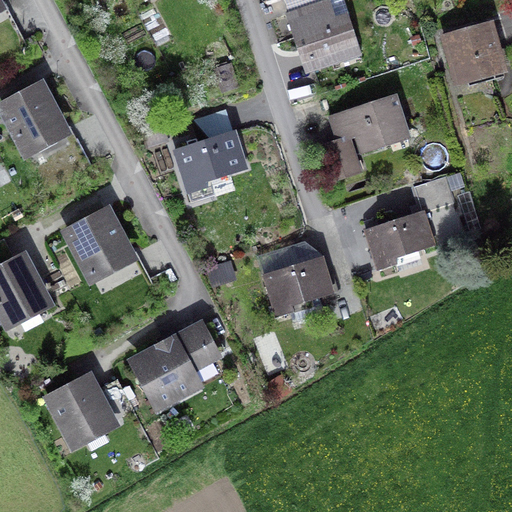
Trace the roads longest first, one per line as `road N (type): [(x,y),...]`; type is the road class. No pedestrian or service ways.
road 1 (residential): [(48,0),(201,288)]
road 2 (residential): [(251,0),(319,220)]
